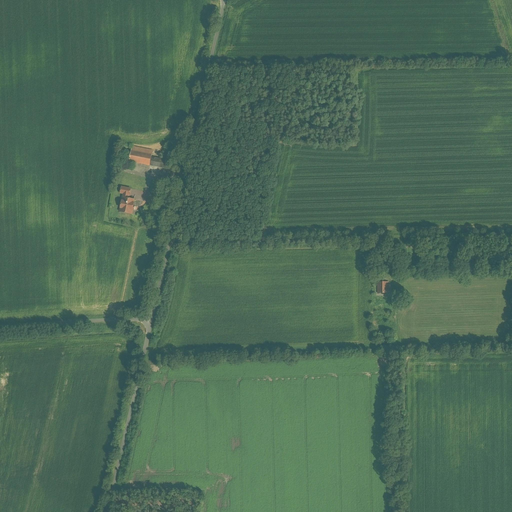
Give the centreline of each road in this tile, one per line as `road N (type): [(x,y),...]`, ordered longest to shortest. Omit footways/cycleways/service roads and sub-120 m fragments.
road 1 (unclassified): [(224,0),(151,319)]
road 2 (unclassified): [(107,511),(151,319)]
road 3 (unclassified): [(151,319),(0,327)]
